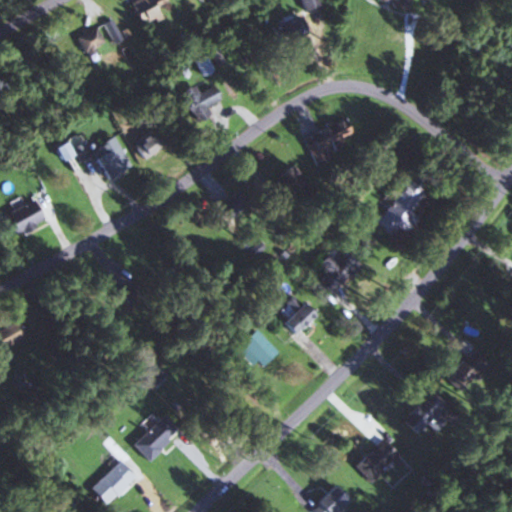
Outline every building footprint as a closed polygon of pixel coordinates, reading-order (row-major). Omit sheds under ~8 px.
[(156,18),(152,8),(162,3),(160,0),(134,0),(126,3),(136,26),(156,18)] [(297,0),(301,11),(316,5),(314,0),(297,0)] [(373,0),(401,11),(405,0),(373,0)] [(306,37),(300,17),(269,27),(275,46),(306,37)] [(108,44),(118,40),(110,19),(99,23),(108,44)] [(72,38),(79,53),(101,43),(94,27),(72,38)] [(194,122),(207,114),(203,107),(216,98),(207,83),(180,100),(194,122)] [(329,156),(326,148),(350,135),(340,117),(299,139),(313,165),(329,156)] [(153,147),(144,136),(131,147),(139,158),(153,147)] [(126,167),(113,137),(88,147),(101,177),(126,167)] [(296,180),(285,163),(265,177),(276,194),(296,180)] [(414,217),(406,212),(420,191),(402,179),(371,225),(388,236),(393,229),(402,235),(414,217)] [(223,219),(253,201),(254,203),(265,197),(255,180),(214,204),(223,219)] [(41,221),(33,200),(0,211),(0,223),(4,235),(41,221)] [(357,267),(341,250),(331,260),(325,253),(314,263),(324,274),(315,282),(327,295),(357,267)] [(312,315),(297,300),(276,321),(291,335),(312,315)] [(485,365),(469,349),(447,372),(463,388),(485,365)] [(150,385),(161,377),(153,367),(142,376),(150,385)] [(398,419),(413,434),(439,407),(425,393),(398,419)] [(145,460),(175,431),(159,415),(129,444),(145,460)] [(350,461),(362,479),(395,459),(383,440),(350,461)] [(86,488),(102,504),(131,477),(115,460),(86,488)] [(337,511),(348,501),(330,482),(309,503),(318,511),(337,511)]
